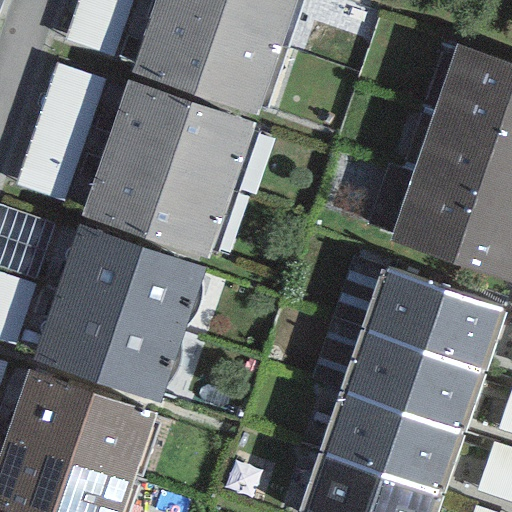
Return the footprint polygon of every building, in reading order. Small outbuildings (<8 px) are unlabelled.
[(161,0),(151,0),(131,60),(258,102),(278,40),(161,0)] [(161,0),(278,40),(292,0),(161,0)] [(511,51),(455,32),(431,104),(511,130),(511,51)] [(126,70),(102,142),(230,185),(254,112),(126,70)] [(53,76),(28,201),(76,210),(101,86),(53,76)] [(511,130),(431,104),(410,167),(511,200),(511,130)] [(102,142),(81,205),(208,246),(230,185),(102,142)] [(511,200),(410,167),(389,231),(511,270),(511,200)] [(77,214),(53,286),(181,329),(205,257),(77,214)] [(378,256),(358,317),(482,357),(502,296),(378,256)] [(0,282),(0,346),(12,350),(29,290),(0,282)] [(53,286),(33,348),(159,390),(181,329),(53,286)] [(358,317),(338,378),(462,418),(482,357),(358,317)] [(28,359),(3,429),(131,472),(155,403),(28,359)] [(338,378),(318,439),(442,480),(462,418),(338,378)] [(511,385),(498,425),(511,429),(511,385)] [(3,429),(0,438),(0,498),(42,511),(117,511),(131,472),(3,429)] [(511,442),(494,437),(477,488),(511,498),(511,442)] [(318,439),(298,501),(332,511),(431,511),(442,480),(318,439)] [(511,511),(474,499),(469,511),(511,511)]
